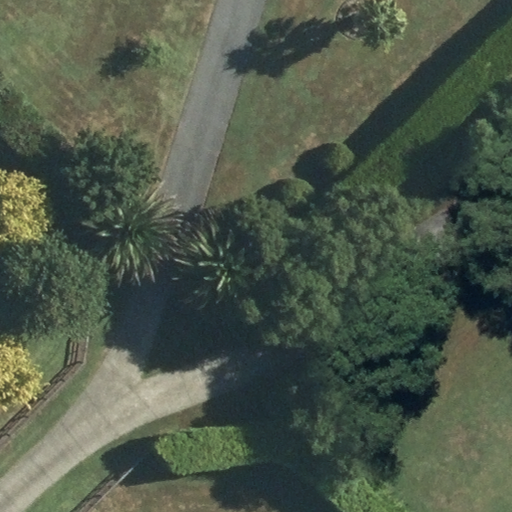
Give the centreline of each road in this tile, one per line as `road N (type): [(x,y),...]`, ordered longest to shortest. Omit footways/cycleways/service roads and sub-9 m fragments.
road 1 (unknown): [(72,440),(511,182)]
road 2 (unknown): [(72,440),(221,0)]
